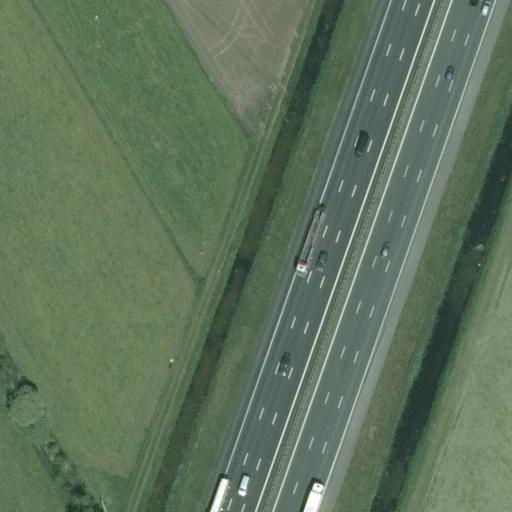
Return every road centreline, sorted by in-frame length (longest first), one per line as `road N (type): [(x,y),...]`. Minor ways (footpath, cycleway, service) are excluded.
road 1 (motorway): [(300,511),(480,0)]
road 2 (motorway): [(418,0),(239,511)]
